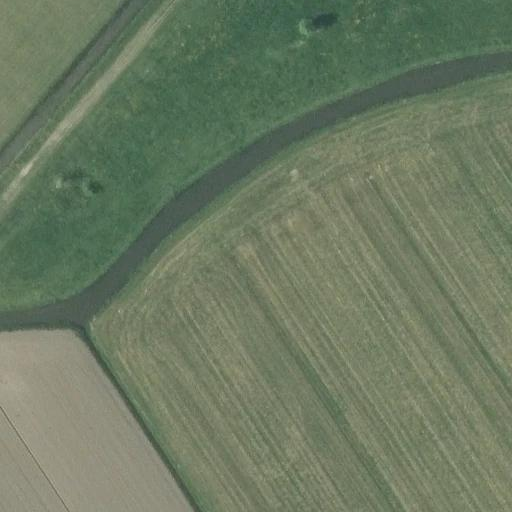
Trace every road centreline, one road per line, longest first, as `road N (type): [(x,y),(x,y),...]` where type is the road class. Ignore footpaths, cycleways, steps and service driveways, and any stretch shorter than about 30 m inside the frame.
road 1 (track): [(511,31),(407,51),(288,98),(0,282)]
road 2 (track): [(175,0),(0,205)]
